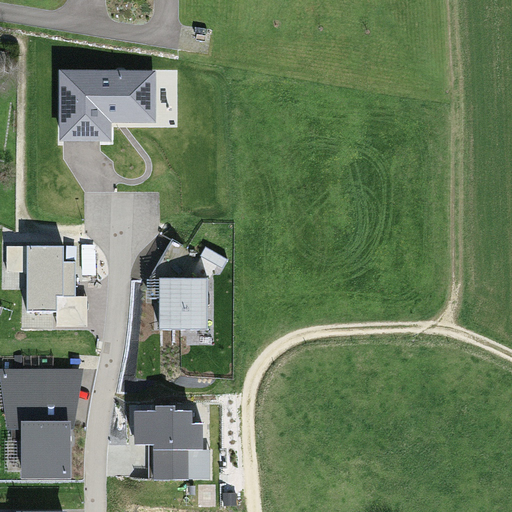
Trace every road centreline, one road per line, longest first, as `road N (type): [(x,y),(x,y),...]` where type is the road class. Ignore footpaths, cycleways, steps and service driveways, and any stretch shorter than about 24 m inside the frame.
road 1 (track): [(252,511),(245,408),(252,375),(285,342),(340,329),(447,328)]
road 2 (track): [(447,0),(447,328)]
road 3 (residential): [(132,228),(97,449),(96,511)]
